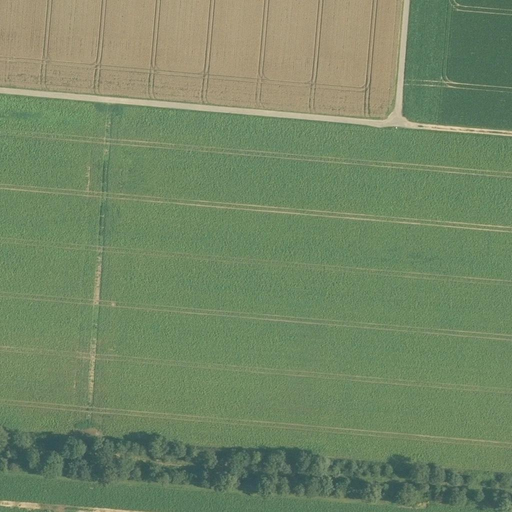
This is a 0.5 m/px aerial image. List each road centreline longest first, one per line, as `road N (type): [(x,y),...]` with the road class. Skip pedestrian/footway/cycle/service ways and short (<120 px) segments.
road 1 (track): [(0,92),(511,134)]
road 2 (unclassified): [(414,0),(405,125)]
